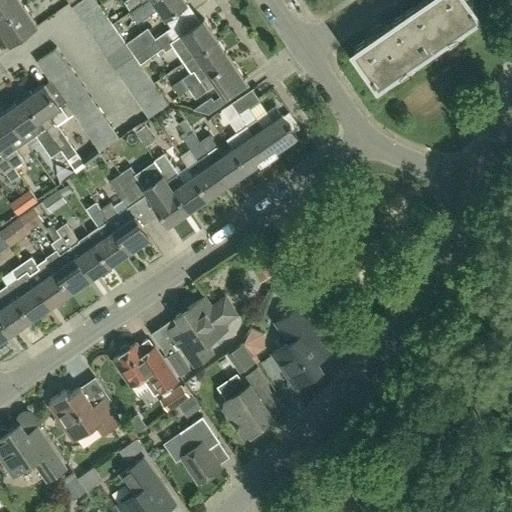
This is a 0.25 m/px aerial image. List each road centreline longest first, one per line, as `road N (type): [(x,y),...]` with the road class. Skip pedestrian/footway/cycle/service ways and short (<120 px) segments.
road 1 (residential): [(0,395),(365,143)]
road 2 (unclassified): [(228,511),(396,337),(474,189)]
